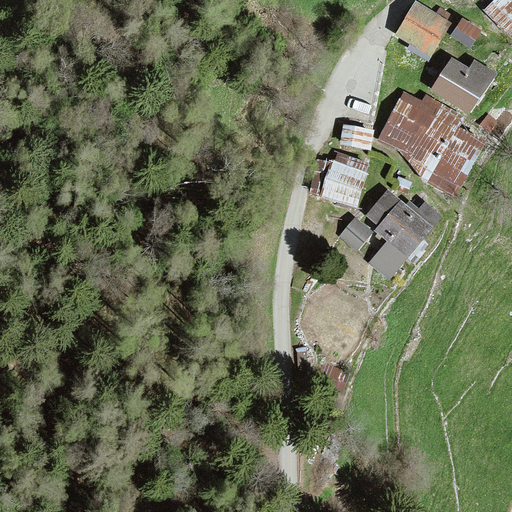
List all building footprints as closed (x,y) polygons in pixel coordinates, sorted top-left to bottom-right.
[(511,0),(495,0),(484,11),(510,37),(511,35),(511,0)] [(415,1),(395,37),(411,45),(408,49),(430,61),(455,15),(440,7),(437,13),(415,1)] [(462,18),(452,37),(471,48),(482,30),(462,18)] [(433,90),(469,113),(495,73),(475,61),(470,69),(453,59),(433,90)] [(422,103),(405,94),(382,137),(401,149),(422,175),(454,194),(483,141),(456,127),(462,117),(427,96),(422,103)] [(488,114),(480,126),(490,132),(498,120),(488,114)] [(375,130),(343,124),(340,143),(371,149),(375,130)] [(333,163),(320,196),(358,208),(371,164),(337,152),(333,163)] [(317,159),(311,192),(320,196),(333,163),(317,159)] [(413,182),(399,176),(394,188),(408,194),(413,182)] [(389,190),(368,215),(380,225),(377,229),(375,231),(379,234),(388,241),(371,261),(390,277),(406,256),(432,226),(442,215),(425,201),(420,207),(410,200),(406,205),(400,200),(389,190)] [(355,218),(341,237),(359,251),(373,232),(355,218)] [(344,395),(351,373),(328,365),(320,387),(344,395)] [(323,461),(318,477),(330,481),(334,465),(323,461)]
